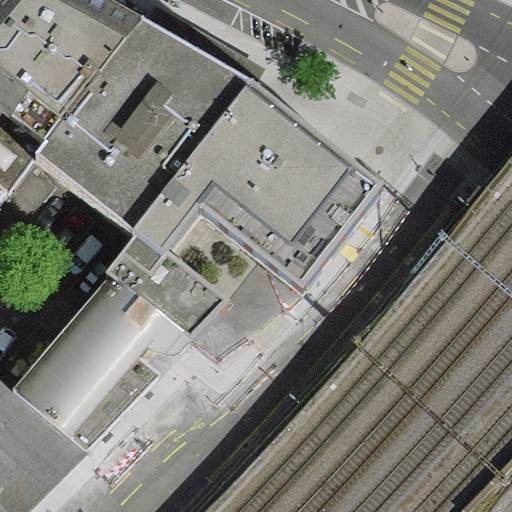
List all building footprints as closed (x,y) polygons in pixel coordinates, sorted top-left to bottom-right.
[(37,163),(141,30),(89,0),(0,0),(0,194),(7,200),(37,163)] [(137,244),(256,95),(197,63),(141,30),(37,163),(137,244)] [(137,244),(111,280),(195,347),(232,306),(171,259),(199,224),(271,283),(289,298),(377,193),(368,185),(319,145),(256,95),(137,244)] [(195,347),(111,280),(17,393),(80,449),(143,370),(153,357),(166,362),(174,362),(181,360),(195,347)] [(157,383),(143,370),(80,449),(89,456),(157,383)] [(80,449),(17,393),(0,380),(0,511),(32,511),(89,456),(80,449)]
